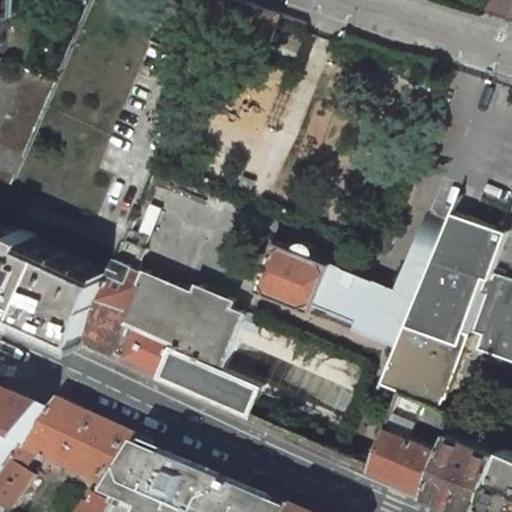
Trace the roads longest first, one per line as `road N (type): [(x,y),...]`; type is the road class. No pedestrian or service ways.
road 1 (secondary): [(0,332),(390,511)]
road 2 (residential): [(511,57),(336,0)]
